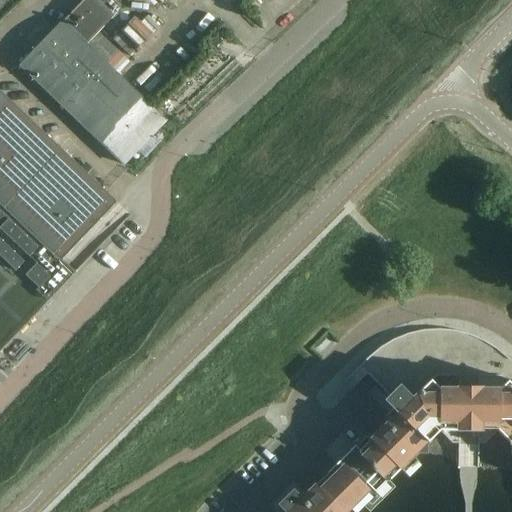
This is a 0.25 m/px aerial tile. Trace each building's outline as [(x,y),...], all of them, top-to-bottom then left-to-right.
[(123,165),(165,122),(85,46),(113,16),(95,0),(83,0),(61,23),(62,23),(20,67),(123,165)] [(116,203),(0,92),(0,352),(55,295),(41,281),(54,268),(61,260),(116,203)] [(498,390),(503,386),(507,382),(511,386),(511,363),(509,360),(497,349),(484,341),(469,335),(454,331),(438,330),(423,331),(408,334),(393,340),(379,348),(367,358),(343,383),(343,384),(360,368),(389,397),(399,388),(410,400),(430,381),(438,390),(456,390),(456,389),(480,389),(480,390),(498,390)] [(52,371),(83,341),(75,333),(45,363),(52,371)] [(18,348),(7,368),(19,375),(30,355),(18,348)] [(356,511),(372,497),(388,481),(427,443),(428,442),(439,431),(451,444),(457,444),(478,444),(484,444),(497,432),(510,445),(511,447),(511,386),(507,382),(503,386),(498,390),(484,390),(480,390),(480,389),(456,389),(456,390),(438,390),(430,381),(410,400),(399,388),(389,397),(385,401),(397,413),(392,418),(370,440),(367,436),(355,447),(354,446),(352,448),(336,464),(326,473),(327,474),(305,495),(300,500),(293,493),(288,497),(279,506),(285,511),(356,511)]
